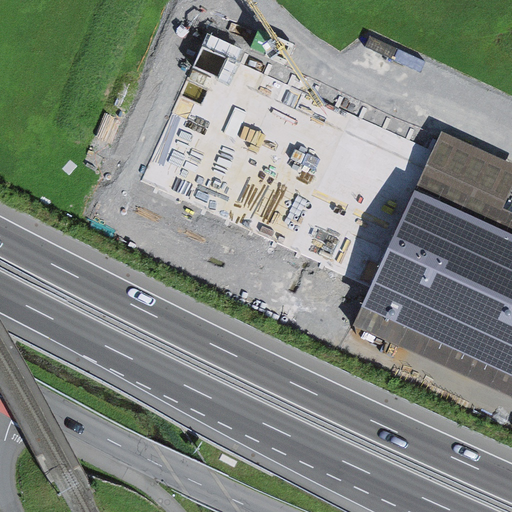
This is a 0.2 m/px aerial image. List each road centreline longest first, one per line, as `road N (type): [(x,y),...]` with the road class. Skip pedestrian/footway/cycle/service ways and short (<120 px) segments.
road 1 (motorway): [(511,483),(0,237)]
road 2 (motorway): [(0,291),(453,511)]
road 3 (unclassified): [(14,391),(260,511)]
